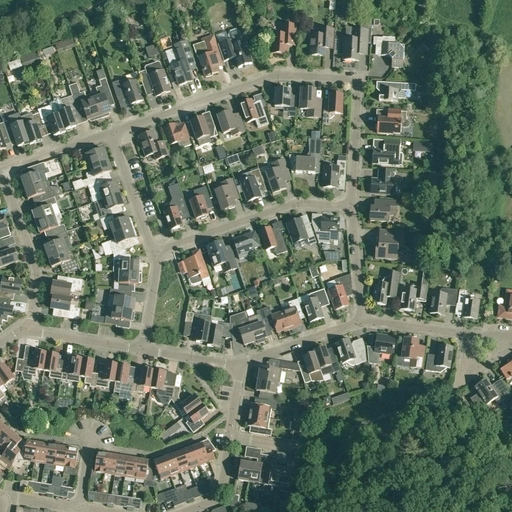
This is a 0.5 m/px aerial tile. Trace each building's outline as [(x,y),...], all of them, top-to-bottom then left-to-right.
[(132,24),(129,17),(121,19),(124,27),(132,24)] [(125,29),(127,36),(136,32),(134,25),(125,29)] [(287,54),(287,46),(294,47),(296,26),(281,25),(281,35),(272,35),(271,54),(287,54)] [(324,57),(324,49),(331,50),(332,30),(319,29),(319,36),(309,35),(309,42),(311,42),(310,56),(324,57)] [(244,42),(242,42),(239,32),(235,30),(230,32),(227,36),(229,41),(218,45),(223,62),(235,59),(238,69),(252,64),(244,42)] [(358,62),(358,55),(366,56),(367,31),(353,30),(352,40),(344,40),(343,61),(358,62)] [(223,67),(220,59),(216,45),(213,37),(202,40),(204,46),(196,49),(195,49),(194,51),(195,52),(197,59),(199,58),(205,77),(218,73),(217,69),(223,67)] [(72,38),(54,45),(58,54),(75,47),(72,38)] [(404,46),(393,45),(393,39),(387,38),(382,38),(374,38),(374,45),(375,45),(382,45),(381,56),(389,57),(391,60),(391,68),(403,68),(404,46)] [(195,71),(189,54),(185,42),(175,46),(178,55),(167,58),(170,68),(172,67),(179,86),(192,82),(189,73),(195,71)] [(56,54),(53,47),(47,49),(50,57),(56,54)] [(41,62),(37,51),(20,58),(24,67),(41,62)] [(20,60),(7,64),(10,71),(22,67),(20,60)] [(163,71),(162,72),(159,64),(158,63),(146,67),(145,69),(146,71),(138,73),(143,88),(151,85),(156,97),(170,92),(163,71)] [(91,95),(99,117),(100,119),(108,116),(109,115),(109,114),(110,113),(105,99),(111,97),(105,79),(99,81),(101,87),(95,89),(97,93),(91,95)] [(130,106),(133,105),(143,102),(136,81),(127,84),(125,79),(112,84),(117,100),(127,97),(130,106)] [(404,99),(404,91),(414,92),(415,85),(376,83),(376,90),(379,90),(379,102),(397,103),(397,99),(404,99)] [(100,119),(99,117),(91,95),(86,97),(84,93),(80,94),(76,84),(69,87),(72,97),(76,109),(82,107),(87,121),(89,120),(89,122),(91,122),(100,119)] [(295,118),(296,114),(297,97),(290,97),(290,91),(275,90),(274,107),(283,108),(283,113),(288,113),(288,117),(295,118)] [(320,119),(321,106),(321,99),(314,99),(314,91),(301,90),(300,110),(307,110),(307,118),(320,119)] [(341,115),(342,96),(330,95),(329,109),(323,109),(322,121),(328,122),(328,119),(330,119),(334,116),(334,114),(341,115)] [(76,109),(72,97),(60,101),(59,99),(57,98),(53,100),(54,102),(58,115),(59,115),(64,131),(65,131),(76,127),(71,113),(77,111),(76,109)] [(268,124),(260,101),(252,104),(251,100),(240,104),(247,123),(255,121),(257,128),(268,124)] [(65,133),(65,131),(64,131),(59,115),(58,115),(54,102),(50,103),(49,105),(50,107),(38,111),(39,114),(42,125),(49,122),(54,137),(65,133)] [(230,112),(226,113),(225,111),(220,113),(221,115),(217,116),(223,134),(231,132),(232,136),(245,132),(238,114),(232,116),(230,112)] [(387,119),(377,119),(376,134),(393,135),(393,134),(400,134),(400,129),(405,129),(407,129),(409,127),(410,125),(409,123),(408,122),(406,121),(406,112),(387,111),(387,119)] [(43,126),(42,125),(39,114),(33,116),(31,112),(20,116),(23,123),(24,127),(29,143),(29,145),(41,141),(37,128),(43,126)] [(24,127),(23,123),(17,125),(14,116),(2,120),(3,124),(6,134),(13,132),(18,147),(29,143),(24,127)] [(204,123),(203,118),(190,123),(194,133),(195,137),(197,141),(208,137),(209,139),(217,136),(212,121),(204,123)] [(10,144),(6,134),(3,124),(0,124),(0,150),(5,149),(4,146),(10,144)] [(191,145),(184,126),(176,128),(174,125),(163,128),(169,145),(177,143),(180,149),(191,145)] [(158,144),(153,132),(138,137),(145,157),(153,154),(155,161),(168,156),(164,142),(158,144)] [(274,132),(267,134),(270,142),(276,140),(274,132)] [(293,156),(288,156),(291,172),(295,173),(314,174),(314,173),(319,174),(320,160),(321,141),(308,140),(311,153),(306,159),(296,158),(293,156)] [(400,142),(384,141),(383,151),(373,151),(372,165),(402,166),(403,155),(399,155),(400,142)] [(432,144),(423,144),(423,152),(432,152),(432,144)] [(91,154),(89,148),(77,152),(79,158),(86,155),(90,167),(107,161),(103,149),(91,154)] [(291,181),(283,160),(272,164),(274,171),(266,174),(273,193),(286,189),(284,183),(291,181)] [(76,190),(87,186),(100,182),(98,177),(111,172),(107,161),(90,167),(91,172),(86,174),(88,180),(82,182),(80,181),(75,183),(74,185),(76,190)] [(345,182),(346,162),(337,162),(336,168),(324,167),(322,188),(335,189),(336,183),(338,181),(345,182)] [(20,179),(24,189),(47,182),(44,175),(50,173),(48,168),(45,169),(44,164),(32,167),(34,174),(20,179)] [(257,190),(264,188),(257,170),(244,174),(242,178),(243,181),(239,182),(245,202),(258,198),(256,193),(257,190)] [(391,181),(392,172),(379,171),(378,180),(372,180),(371,194),(391,195),(392,181),(391,181)] [(230,193),(235,191),(232,180),(221,184),(223,189),(215,192),(222,211),(234,207),(230,193)] [(44,201),(54,198),(62,195),(59,188),(48,187),(47,182),(24,189),(28,200),(42,195),(44,201)] [(115,183),(112,184),(102,188),(100,182),(87,186),(91,198),(100,195),(102,200),(119,195),(115,183)] [(173,200),(169,208),(168,208),(167,211),(163,212),(170,231),(183,227),(181,221),(190,218),(178,185),(169,188),(173,200)] [(210,199),(206,187),(193,192),(196,200),(190,202),(195,220),(196,220),(198,219),(200,219),(206,218),(206,216),(208,216),(203,202),(210,199)] [(100,220),(112,216),(110,210),(123,206),(119,195),(102,200),(104,206),(100,207),(102,213),(98,214),(100,220)] [(45,208),(37,211),(32,213),(36,223),(54,217),(50,207),(56,204),(54,198),(44,201),(43,202),(45,208)] [(396,215),(396,202),(374,201),(373,208),(370,208),(369,222),(388,223),(389,215),(396,215)] [(4,216),(0,217),(0,239),(10,236),(7,228),(8,228),(4,216)] [(111,229),(113,235),(133,228),(130,219),(129,219),(128,219),(127,218),(115,222),(112,216),(100,220),(104,231),(111,229)] [(55,236),(66,232),(62,221),(56,223),(54,217),(36,223),(40,234),(52,229),(55,236)] [(321,223),(311,223),(318,243),(329,244),(330,241),(337,241),(338,233),(339,219),(322,218),(321,223)] [(309,244),(315,242),(309,224),(303,227),(300,225),(299,220),(286,225),(293,245),(307,240),(309,244)] [(115,240),(108,242),(112,254),(124,250),(122,243),(134,239),(134,238),(135,238),(136,236),(133,228),(113,235),(115,240)] [(271,232),(271,230),(270,228),(259,232),(265,251),(273,248),(276,256),(287,252),(279,229),(271,232)] [(376,246),(375,259),(396,260),(397,253),(402,253),(403,232),(379,231),(378,246),(376,246)] [(44,247),(48,257),(66,251),(62,241),(68,238),(66,232),(55,236),(57,242),(44,247)] [(259,247),(254,232),(232,240),(239,260),(255,254),(253,249),(259,247)] [(6,253),(4,248),(2,241),(0,241),(0,268),(18,262),(13,250),(6,253)] [(223,248),(221,243),(206,248),(213,268),(221,265),(224,273),(238,269),(230,246),(223,248)] [(182,262),(183,263),(189,279),(190,283),(191,284),(209,278),(199,250),(192,253),(193,258),(182,262)] [(68,256),(66,251),(48,257),(51,268),(64,263),(68,274),(81,274),(76,259),(74,260),(73,257),(70,256),(68,256)] [(339,253),(323,252),(326,262),(339,261),(339,253)] [(113,273),(115,273),(138,274),(139,263),(125,262),(126,256),(117,255),(113,257),(113,261),(113,273)] [(395,299),(396,295),(399,274),(389,272),(389,276),(375,287),(373,301),(377,305),(385,306),(386,298),(395,299)] [(118,284),(118,291),(122,291),(131,292),(131,285),(138,285),(138,274),(115,273),(114,284),(118,284)] [(334,280),(334,281),(326,283),(329,291),(328,291),(335,310),(348,306),(345,298),(352,296),(350,275),(334,280)] [(0,298),(2,299),(3,292),(19,295),(22,281),(2,278),(1,286),(0,285),(0,298)] [(51,296),(53,296),(69,299),(70,293),(75,293),(75,291),(81,292),(82,281),(67,278),(66,285),(53,283),(51,296)] [(425,303),(425,301),(427,287),(412,285),(407,289),(403,289),(400,310),(414,312),(415,304),(417,302),(425,303)] [(444,316),(445,308),(445,306),(447,304),(455,305),(457,291),(442,289),(436,294),(433,293),(430,314),(444,316)] [(121,298),(122,291),(118,291),(110,290),(109,296),(115,297),(113,308),(132,311),(134,300),(121,298)] [(329,305),(324,290),(310,295),(306,302),(303,303),(310,323),(323,319),(320,310),(321,308),(329,305)] [(464,307),(462,318),(477,320),(479,302),(466,300),(467,292),(459,291),(457,306),(464,307)] [(511,292),(507,292),(504,308),(499,308),(498,318),(510,319),(511,318),(511,292)] [(63,311),(62,318),(78,321),(80,309),(74,308),(75,306),(70,305),(71,299),(69,299),(53,296),(51,309),(63,311)] [(8,300),(2,299),(0,298),(0,325),(1,325),(6,321),(7,316),(12,317),(13,307),(7,306),(8,300)] [(290,310),(283,312),(289,330),(294,329),(294,327),(301,325),(296,311),(301,309),(298,300),(288,303),(290,310)] [(271,319),(275,330),(276,333),(283,331),(284,332),(289,330),(283,312),(271,316),(269,307),(263,309),(267,321),(271,319)] [(117,320),(130,322),(132,311),(113,308),(112,314),(108,314),(106,315),(104,324),(116,326),(117,320)] [(247,319),(250,327),(255,342),(256,342),(257,343),(259,344),(264,342),(265,340),(264,339),(266,338),(265,336),(271,334),(267,321),(263,309),(256,312),(257,316),(247,319)] [(185,323),(191,324),(193,314),(186,313),(185,323)] [(192,324),(191,324),(185,323),(182,337),(186,337),(197,332),(195,342),(207,344),(210,327),(210,325),(203,324),(204,316),(194,314),(192,324)] [(244,329),(241,321),(230,325),(231,337),(239,334),(244,346),(255,342),(250,327),(244,329)] [(231,339),(230,325),(218,323),(217,328),(210,327),(207,344),(206,346),(219,348),(221,334),(224,335),(225,339),(231,339)] [(393,356),(395,338),(377,335),(375,348),(366,347),(368,364),(378,365),(380,354),(393,356)] [(352,349),(351,347),(348,339),(335,344),(342,365),(346,363),(352,367),(366,362),(365,347),(355,351),(352,349)] [(396,358),(395,366),(409,368),(421,369),(423,355),(424,347),(417,346),(418,341),(416,341),(406,339),(405,339),(402,358),(396,358)] [(449,369),(452,348),(438,346),(437,355),(435,356),(427,355),(425,371),(440,373),(446,369),(449,369)] [(314,354),(320,370),(322,376),(329,374),(329,375),(340,371),(336,359),(329,361),(325,348),(313,352),(314,354)] [(21,373),(21,374),(32,375),(36,376),(37,370),(44,371),(47,354),(45,354),(46,351),(37,349),(37,352),(35,352),(33,365),(29,364),(30,359),(24,358),(23,361),(21,373)] [(47,354),(44,371),(49,372),(49,378),(61,380),(62,369),(56,368),(58,356),(47,354)] [(302,357),(303,361),(307,370),(300,372),(304,384),(311,382),(322,382),(324,381),(322,376),(320,370),(314,354),(302,357)] [(62,369),(61,380),(68,381),(72,382),(73,376),(79,377),(82,360),(80,359),(80,356),(72,355),(71,358),(69,370),(62,369)] [(17,360),(15,372),(21,373),(23,361),(17,360)] [(82,360),(79,377),(85,378),(84,384),(90,385),(89,387),(96,388),(96,387),(98,375),(92,374),(94,362),(82,360)] [(279,369),(282,369),(300,372),(298,365),(280,362),(279,369)] [(511,362),(500,370),(507,381),(511,377),(511,362)] [(98,375),(96,387),(100,387),(108,389),(109,382),(115,383),(118,366),(106,364),(106,367),(104,376),(98,375)] [(3,365),(0,367),(0,380),(4,386),(14,379),(3,365)] [(115,383),(113,393),(119,394),(131,396),(132,392),(134,381),(127,380),(129,367),(118,366),(115,383)] [(134,381),(132,392),(143,393),(144,387),(150,389),(153,371),(152,371),(152,368),(144,366),(143,370),(142,369),(140,382),(134,381)] [(279,384),(281,371),(260,368),(258,381),(277,384),(279,384)] [(153,371),(150,389),(157,390),(157,393),(156,396),(162,405),(167,406),(171,401),(172,398),(173,387),(163,385),(164,380),(166,381),(168,373),(168,371),(157,369),(157,372),(153,371)] [(489,410),(486,406),(494,400),(497,405),(511,396),(501,381),(491,388),(486,380),(474,388),(479,395),(470,401),(480,416),(489,410)] [(275,394),(277,384),(258,381),(256,392),(269,394),(268,401),(277,402),(278,395),(275,394)] [(172,398),(171,401),(177,409),(180,412),(183,410),(187,416),(201,405),(194,396),(182,404),(178,398),(180,388),(173,387),(172,398)] [(347,393),(330,399),(333,406),(349,400),(348,398),(347,393)] [(255,405),(254,405),(251,405),(249,416),(269,419),(271,409),(275,410),(276,403),(270,402),(256,399),(255,405)] [(190,421),(186,424),(189,429),(193,434),(195,432),(197,430),(200,428),(202,427),(198,422),(200,420),(208,415),(201,405),(187,416),(190,421)] [(267,430),(269,419),(249,416),(247,427),(252,428),(251,434),(264,436),(271,437),(271,430),(267,430)] [(298,442),(301,424),(294,423),(292,441),(298,442)] [(0,434),(0,448),(1,449),(13,434),(5,428),(0,434)] [(13,434),(1,449),(0,450),(0,456),(11,466),(15,460),(23,447),(24,442),(22,442),(13,434)] [(201,443),(201,444),(192,448),(199,466),(214,460),(212,452),(215,451),(207,439),(206,439),(207,440),(201,443)] [(27,442),(24,442),(23,447),(15,460),(34,463),(37,444),(27,442)] [(34,463),(44,464),(47,445),(37,444),(34,463)] [(57,447),(47,445),(44,464),(54,466),(57,447)] [(54,466),(64,468),(67,449),(57,447),(54,466)] [(189,469),(199,466),(192,448),(182,452),(189,469)] [(78,450),(67,449),(64,468),(75,469),(78,450)] [(180,473),(189,469),(182,452),(173,455),(180,473)] [(104,474),(107,455),(97,454),(94,472),(104,474)] [(115,476),(118,457),(107,455),(104,474),(115,476)] [(180,473),(173,455),(163,459),(170,477),(180,473)] [(259,465),(257,465),(251,464),(248,482),(258,484),(263,485),(268,456),(260,455),(259,465)] [(268,485),(279,487),(282,469),(277,468),(274,468),(276,458),(268,456),(263,485),(268,485)] [(115,476),(125,477),(128,458),(118,457),(115,476)] [(125,477),(135,479),(138,460),(128,458),(125,477)] [(160,480),(170,477),(163,459),(154,463),(160,480)] [(148,462),(138,460),(135,479),(145,481),(153,482),(150,462),(148,462)] [(286,470),(282,469),(279,487),(278,491),(294,494),(295,488),(299,462),(291,460),(289,470),(286,470)] [(238,481),(248,482),(251,464),(241,462),(238,481)] [(196,487),(190,490),(191,494),(193,498),(195,499),(200,497),(196,487)] [(163,494),(165,500),(166,504),(172,502),(171,497),(176,495),(174,490),(163,494)]
